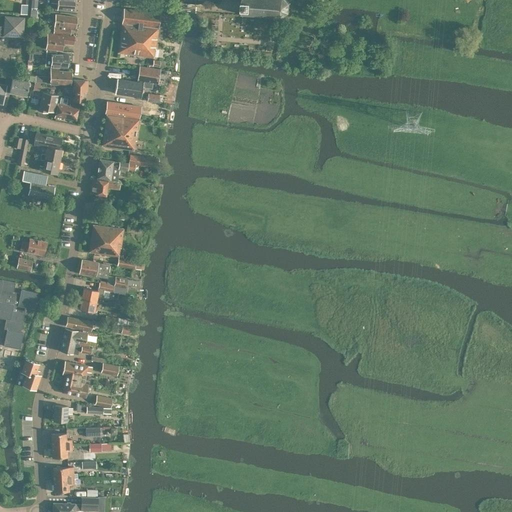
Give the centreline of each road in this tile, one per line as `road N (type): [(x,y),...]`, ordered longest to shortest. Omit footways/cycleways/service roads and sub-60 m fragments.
road 1 (unclassified): [(40,510),(37,402),(89,132)]
road 2 (unclassified): [(89,132),(110,0)]
